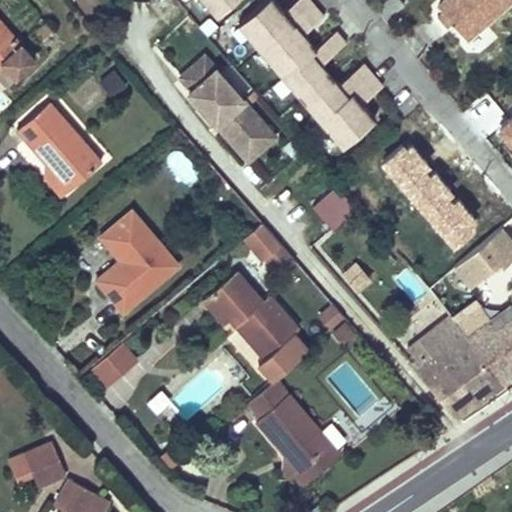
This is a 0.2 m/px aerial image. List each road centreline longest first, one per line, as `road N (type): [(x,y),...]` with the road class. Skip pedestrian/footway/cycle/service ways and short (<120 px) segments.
road 1 (unknown): [(137,17),(136,47),(161,97),(443,435)]
road 2 (residential): [(187,511),(0,307)]
road 3 (residential): [(511,190),(351,0)]
road 4 (primary): [(379,511),(511,422)]
